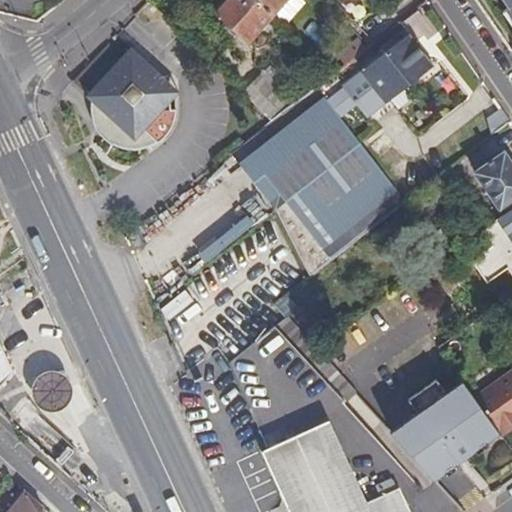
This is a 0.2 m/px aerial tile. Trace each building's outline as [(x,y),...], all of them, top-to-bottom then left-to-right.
[(228,25),(238,34),(245,40),(259,26),(269,14),(253,0),(227,0),(215,13),(228,25)] [(253,0),(269,14),(282,0),(253,0)] [(511,0),(500,0),(507,9),(511,15),(511,0)] [(502,12),(511,26),(511,15),(507,9),(502,12)] [(269,14),(259,26),(261,29),(273,17),(269,14)] [(235,36),(238,34),(228,25),(225,27),(235,36)] [(349,60),(358,53),(343,33),(334,40),(349,60)] [(379,106),(433,66),(424,54),(420,57),(414,49),(418,46),(409,33),(355,74),(336,89),(359,120),(379,106)] [(424,54),(418,46),(414,49),(420,57),(424,54)] [(130,152),(138,152),(142,151),(150,149),(157,145),(166,137),(171,130),(172,126),(174,118),(175,110),(170,109),(170,100),(170,84),(131,47),(88,94),(103,111),(103,138),(109,143),(115,148),(123,151),(130,152)] [(258,73),(241,92),(267,118),(285,100),(258,73)] [(179,92),(170,84),(170,100),(179,92)] [(270,121),(231,152),(275,210),(309,276),(405,202),(315,86),(270,121)] [(103,138),(103,111),(88,94),(86,96),(91,101),(90,105),(90,109),(91,117),(92,121),(95,128),(98,132),(103,138)] [(475,173),(499,209),(511,200),(511,163),(504,151),(475,173)] [(311,345),(285,316),(227,359),(266,450),(262,451),(289,511),(408,511),(397,487),(364,502),(327,422),(295,438),(353,391),(311,345)] [(0,348),(0,384),(11,372),(0,348)] [(511,370),(473,398),(500,437),(511,428),(511,370)] [(474,449),(496,432),(462,384),(447,397),(435,383),(410,407),(421,420),(397,441),(432,478),(462,457),(468,465),(479,456),(474,449)] [(35,511),(39,509),(23,494),(7,511),(35,511)]
